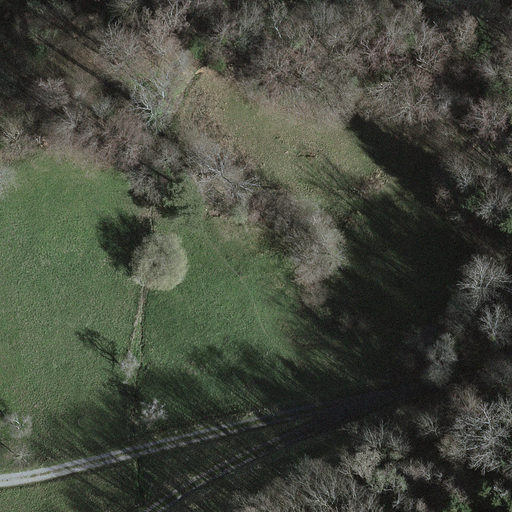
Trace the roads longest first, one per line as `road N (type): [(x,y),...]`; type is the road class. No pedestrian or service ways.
road 1 (track): [(0,480),(378,394)]
road 2 (track): [(417,388),(378,394),(308,424),(144,511)]
